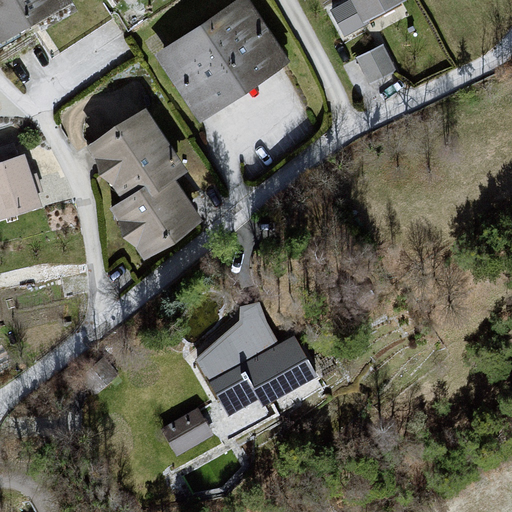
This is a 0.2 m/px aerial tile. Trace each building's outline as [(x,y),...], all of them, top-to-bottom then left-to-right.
[(0,0),(0,33),(55,4),(53,0),(0,0)] [(331,26),(345,52),(402,23),(390,0),(343,0),(341,2),(348,17),(331,26)] [(151,64),(191,132),(279,81),(238,12),(151,64)] [(350,72),(363,101),(391,89),(378,59),(350,72)] [(128,108),(74,145),(107,193),(150,164),(161,156),(128,108)] [(0,153),(0,213),(19,208),(2,153),(0,153)] [(186,217),(150,164),(107,193),(93,201),(129,255),(186,217)] [(269,323),(189,371),(216,416),(296,367),(269,323)] [(199,408),(161,425),(174,455),(213,438),(199,408)]
